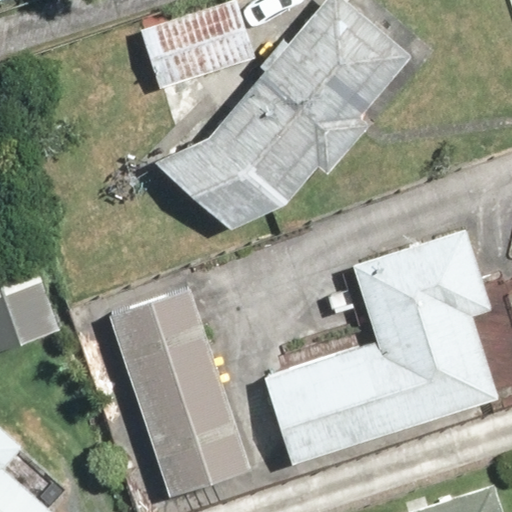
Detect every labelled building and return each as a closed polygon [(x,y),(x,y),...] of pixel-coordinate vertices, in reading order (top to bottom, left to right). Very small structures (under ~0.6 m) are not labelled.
[(253,0),(249,0),(149,28),(165,87),(269,58),(253,0)] [(425,52),(362,0),(336,0),(228,130),(169,159),(239,226),(302,199),(332,163),(342,171),(384,120),(375,112),(425,52)] [(390,337),(275,375),(304,462),(511,394),(511,389),(487,312),(504,306),(477,225),(365,261),(390,337)] [(47,252),(0,266),(0,352),(71,330),(47,252)] [(207,284),(121,312),(182,495),(268,467),(207,284)] [(0,396),(0,511),(85,511),(87,511),(30,462),(49,439),(0,396)] [(511,511),(511,493),(508,482),(413,511),(511,511)]
